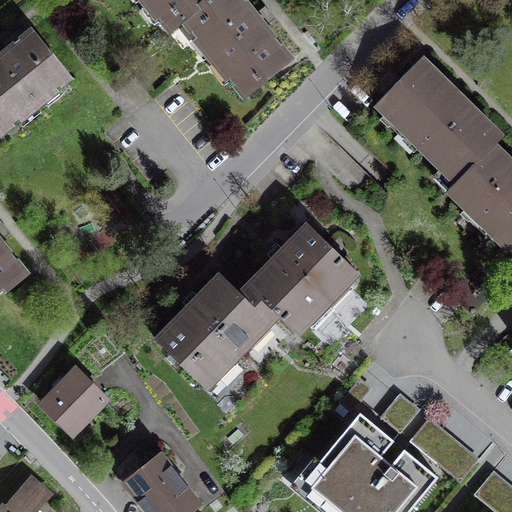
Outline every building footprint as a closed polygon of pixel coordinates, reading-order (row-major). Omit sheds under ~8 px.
[(143,0),(169,32),(181,22),(207,0),(143,0)] [(245,0),(207,0),(181,22),(244,98),(292,58),(245,0)] [(0,132),(1,134),(70,79),(31,30),(0,54),(0,132)] [(449,189),(450,190),(495,144),(484,134),(492,126),(422,58),(378,104),(457,181),(449,189)] [(511,247),(511,160),(495,144),(450,190),(510,249),(511,247)] [(249,286),(273,309),(296,332),(316,312),(312,305),(330,287),(336,291),(356,271),(308,224),(248,285),(249,286)] [(0,238),(0,294),(27,272),(0,238)] [(273,309),(249,286),(241,294),(221,274),(156,339),(204,387),(220,371),(218,366),(235,347),(239,351),(253,337),(251,331),(273,309)] [(106,330),(82,348),(100,372),(124,353),(106,330)] [(103,396),(76,370),(66,380),(60,375),(51,384),(56,390),(42,404),(70,430),(103,396)] [(351,413),(370,391),(358,380),(339,403),(351,413)] [(401,434),(418,413),(398,396),(380,417),(401,434)] [(392,439),(360,412),(305,479),(324,495),(317,503),(327,511),(407,511),(438,475),(405,448),(391,465),(379,455),(392,439)] [(478,462),(435,426),(418,447),(461,483),(478,462)] [(188,511),(199,503),(161,454),(125,482),(148,511),(188,511)] [(511,511),(511,490),(491,474),(474,494),(495,511),(511,511)] [(0,511),(32,511),(49,494),(32,479),(5,509),(3,507),(0,510),(0,511)]
